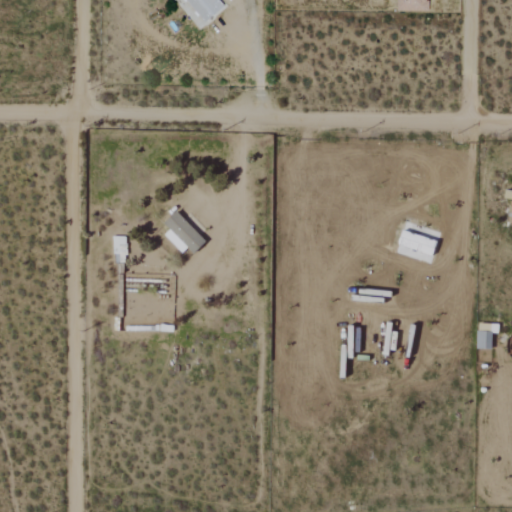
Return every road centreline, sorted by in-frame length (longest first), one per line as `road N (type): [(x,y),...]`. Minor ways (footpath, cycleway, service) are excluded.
road 1 (residential): [(0,106),(511,120)]
road 2 (residential): [(78,106),(73,511)]
road 3 (residential): [(471,120),(472,0)]
